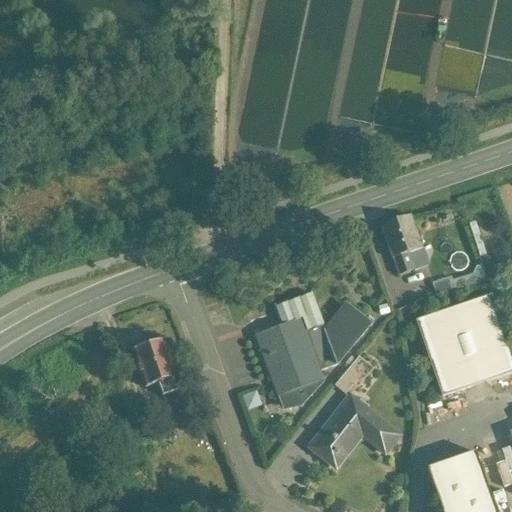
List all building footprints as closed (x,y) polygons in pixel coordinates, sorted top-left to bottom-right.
[(411,217),(381,227),(393,260),(394,260),(400,277),(414,271),(409,254),(422,250),(411,217)] [(312,295),(275,309),(282,327),(300,320),(305,333),(323,326),(312,295)] [(511,355),(492,296),(416,322),(442,398),(511,374),(511,355)] [(273,312),(252,321),(257,332),(278,324),(273,312)] [(352,312),(338,328),(333,324),(326,332),(324,335),(336,367),(370,327),(352,312)] [(282,327),(255,337),(268,371),(313,355),(305,333),(300,320),(282,327)] [(323,326),(305,333),(313,355),(320,373),(336,367),(324,335),(326,332),(323,326)] [(165,342),(148,348),(144,345),(135,348),(135,353),(133,353),(138,366),(133,368),(136,376),(140,375),(145,389),(159,385),(178,378),(165,342)] [(313,355),(268,371),(278,399),(286,396),(300,409),(323,382),(320,373),(313,355)] [(359,359),(335,388),(345,397),(370,367),(359,359)] [(178,378),(159,385),(163,397),(182,391),(178,378)] [(260,406),(256,395),(244,399),(249,411),(260,406)] [(400,438),(350,399),(310,450),(336,471),(363,437),(386,456),(400,438)] [(495,511),(476,454),(428,470),(442,511),(495,511)]
